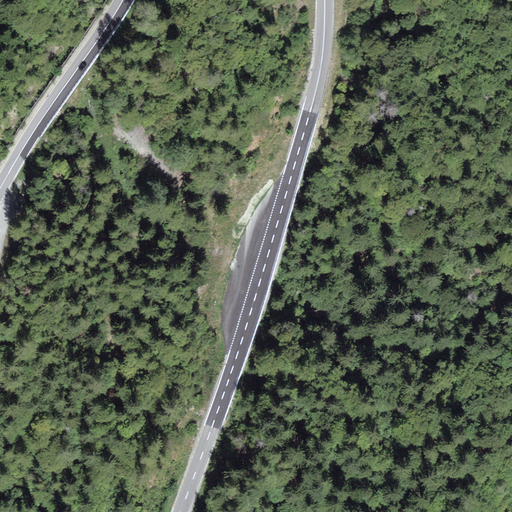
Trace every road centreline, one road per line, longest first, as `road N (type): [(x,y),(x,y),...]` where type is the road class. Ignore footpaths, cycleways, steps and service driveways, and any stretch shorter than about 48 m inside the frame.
road 1 (secondary): [(325,0),(316,89),(180,511)]
road 2 (secondary): [(0,188),(123,0)]
